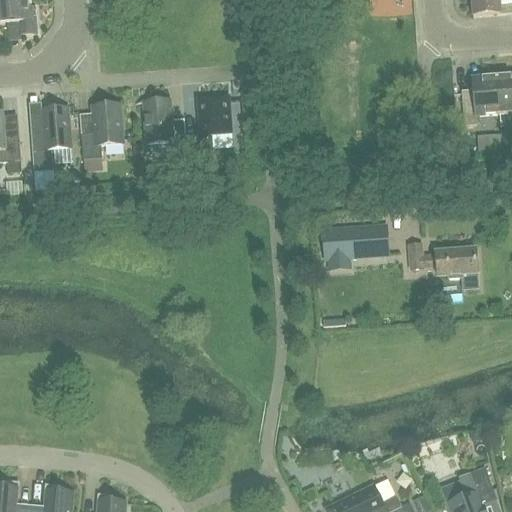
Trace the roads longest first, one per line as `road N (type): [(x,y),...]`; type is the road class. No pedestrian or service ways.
road 1 (residential): [(261,75),(110,86),(58,59)]
road 2 (residential): [(0,457),(113,471),(175,511)]
